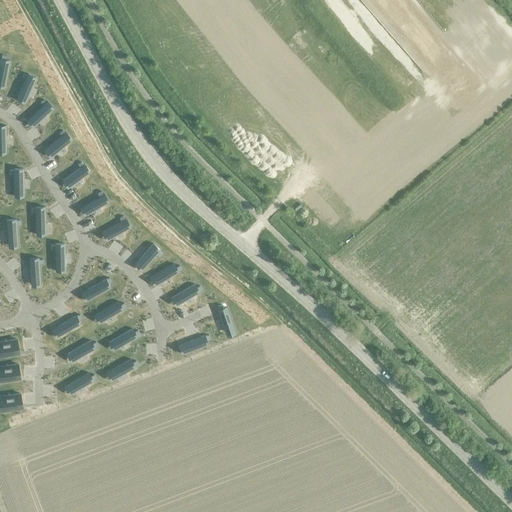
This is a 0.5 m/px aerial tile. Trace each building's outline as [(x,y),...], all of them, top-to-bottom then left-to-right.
[(0,58),(0,81),(5,82),(9,60),(5,60),(5,56),(1,55),(0,59),(0,58)] [(24,79),(18,94),(26,98),(36,77),(27,73),(26,75),(23,74),(21,78),(24,79)] [(43,105),(30,117),(36,124),(53,109),(46,102),(43,99),(40,102),(43,105)] [(61,136),(48,147),(54,154),(72,140),(65,133),(62,130),(59,133),(61,136)] [(80,167),(66,178),(71,185),(90,172),(84,164),(83,165),(81,162),(77,164),(80,167)] [(13,170),(9,170),(9,174),(13,174),(14,191),(23,191),(23,169),(13,169),(13,170)] [(99,196),(84,205),(89,213),(108,202),(104,194),(103,194),(101,191),(97,193),(99,196)] [(35,208),(31,208),(31,212),(35,212),(36,229),(45,229),(45,207),(35,207),(35,208)] [(121,221),(106,230),(111,238),(130,227),(125,219),(123,216),(119,218),(121,221)] [(16,219),(6,220),(8,242),(17,241),(16,224),(20,224),(20,220),(16,220),(16,219)] [(54,245),(51,245),(51,249),(55,249),(55,266),(64,266),(64,244),(54,244),(54,245)] [(152,244),(138,260),(145,267),(156,254),(159,257),(161,254),(158,251),(159,250),(152,244)] [(38,258),(29,259),(30,281),(40,280),(39,263),(43,263),(42,259),(38,259),(38,258)] [(173,264),(154,275),(159,283),(178,272),(178,271),(181,269),(179,265),(176,267),(173,264)] [(105,279),(86,290),(90,299),(110,288),(107,284),(111,282),(109,278),(105,280),(105,279)] [(194,284),(175,295),(180,304),(199,292),(198,292),(202,289),(200,286),(196,288),(194,284)] [(118,302),(98,313),(103,321),(122,310),(122,309),(125,307),(123,303),(120,305),(118,302)] [(221,305),(217,306),(218,310),(224,331),(233,328),(227,307),(222,308),(221,305)] [(75,316),(56,327),(61,335),(80,324),(78,320),(81,318),(79,315),(76,317),(75,316)] [(132,329),(113,340),(117,348),(137,337),(136,336),(140,334),(137,331),(134,333),(132,329)] [(204,336),(183,343),(187,352),(207,345),(206,340),(209,339),(208,335),(204,337),(204,336)] [(16,340),(0,342),(0,357),(18,354),(16,340)] [(90,341),(71,352),(75,360),(95,349),(94,348),(98,346),(95,342),(92,344),(90,341)] [(130,359),(111,370),(115,378),(135,367),(134,367),(138,365),(136,361),(132,363),(130,359)] [(17,364),(0,366),(0,381),(19,379),(17,364)] [(88,373),(69,384),(74,392),(93,381),(92,380),(96,378),(94,375),(90,377),(88,373)] [(20,394),(0,396),(0,401),(1,411),(21,409),(20,394)]
